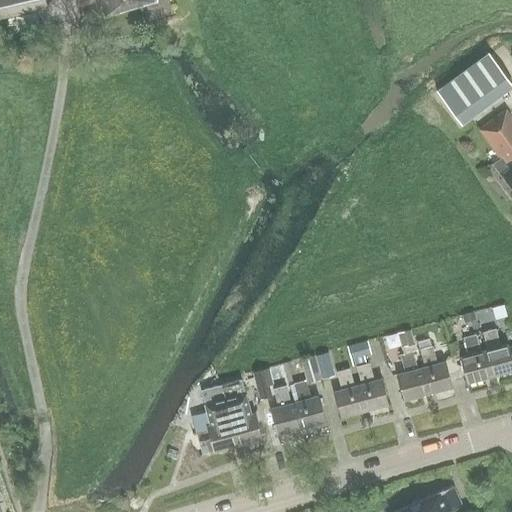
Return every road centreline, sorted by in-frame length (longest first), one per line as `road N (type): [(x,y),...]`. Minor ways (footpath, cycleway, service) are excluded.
road 1 (unclassified): [(38,511),(44,432),(21,288),(60,110),(65,47)]
road 2 (residential): [(229,511),(511,430)]
